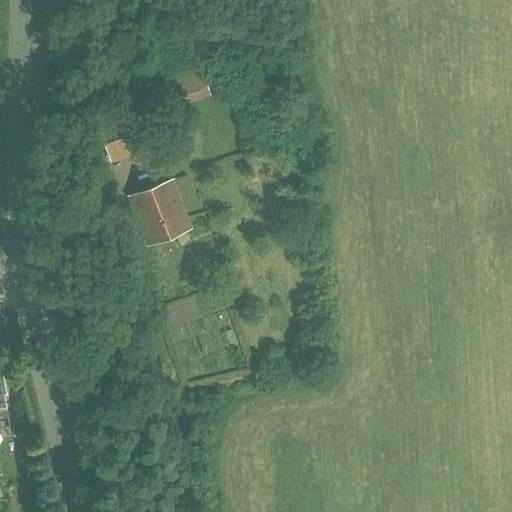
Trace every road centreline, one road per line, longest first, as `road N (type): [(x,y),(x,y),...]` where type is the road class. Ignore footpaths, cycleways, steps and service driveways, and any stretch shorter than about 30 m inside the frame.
road 1 (tertiary): [(22,266),(23,0)]
road 2 (tertiary): [(78,511),(22,266)]
